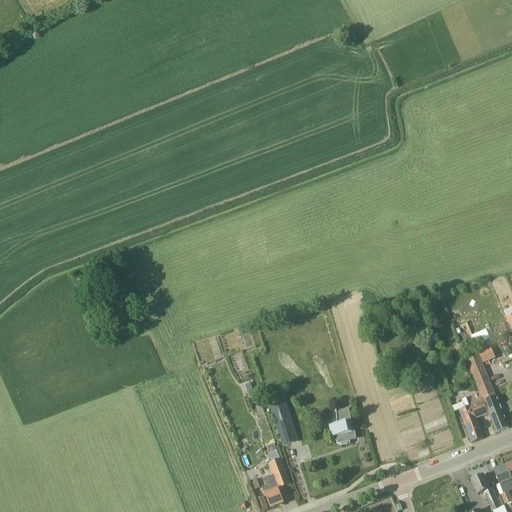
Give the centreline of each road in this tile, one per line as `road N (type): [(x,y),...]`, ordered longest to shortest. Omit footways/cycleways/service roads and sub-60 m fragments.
road 1 (track): [(474,0),(367,55),(382,113),(383,131),(373,143),(36,271),(0,300)]
road 2 (tertiary): [(398,484),(511,439)]
